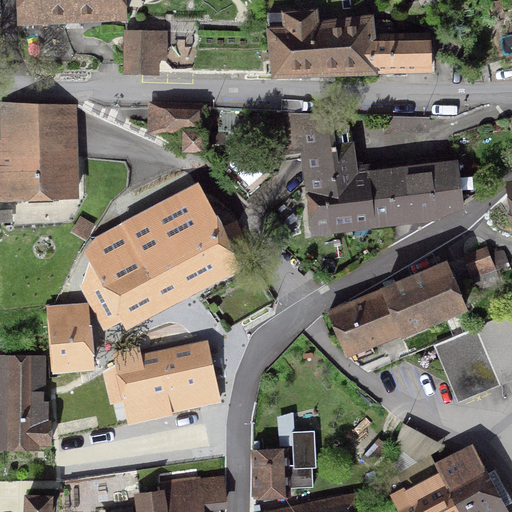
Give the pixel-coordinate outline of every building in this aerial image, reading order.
[(16,0),(18,32),(127,27),(125,0),(16,0)] [(378,80),(373,20),(319,26),(317,12),(282,14),(283,30),(265,31),(272,85),(378,83),(378,80)] [(373,20),(378,80),(432,80),(430,37),(397,36),(388,22),(373,20)] [(167,34),(122,33),(122,80),(159,80),(159,63),(167,63),(167,34)] [(78,104),(0,105),(0,137),(0,142),(0,141),(0,205),(80,204),(78,104)] [(224,106),(161,109),(162,138),(199,136),(200,155),(226,154),(224,106)] [(408,117),(386,115),(385,131),(407,133),(408,117)] [(349,118),(283,120),(288,157),(310,150),(313,230),(436,215),(463,206),(456,163),(372,172),(364,146),(352,147),(349,118)] [(75,285),(91,314),(102,334),(257,258),(243,232),(235,234),(230,225),(221,228),(201,191),(92,246),(75,285)] [(80,219),(71,232),(83,239),(92,226),(80,219)] [(487,248),(465,256),(473,277),(509,265),(504,250),(489,255),(487,248)] [(446,266),(384,290),(400,332),(463,307),(446,266)] [(384,290),(331,311),(348,354),(400,332),(384,290)] [(511,311),(435,345),(457,398),(511,373),(511,311)] [(47,318),(51,370),(89,367),(85,315),(47,318)] [(164,353),(115,364),(127,414),(166,405),(168,411),(217,400),(213,382),(217,381),(210,348),(165,358),(164,353)] [(42,359),(3,358),(1,446),(49,447),(49,422),(41,421),(42,359)] [(298,452),(253,453),(254,500),(298,499),(297,489),(323,489),(322,433),(298,434),(298,452)] [(441,477),(460,511),(500,511),(502,511),(511,511),(511,499),(497,472),(475,451),(443,465),(441,477)] [(134,511),(203,511),(203,508),(226,505),(223,477),(197,481),(195,465),(165,469),(167,485),(164,485),(165,494),(133,497),(134,511)] [(460,511),(441,477),(408,492),(397,475),(384,480),(399,511),(460,511)] [(52,511),(51,494),(24,496),(24,511),(52,511)] [(366,511),(363,495),(280,511),(366,511)]
